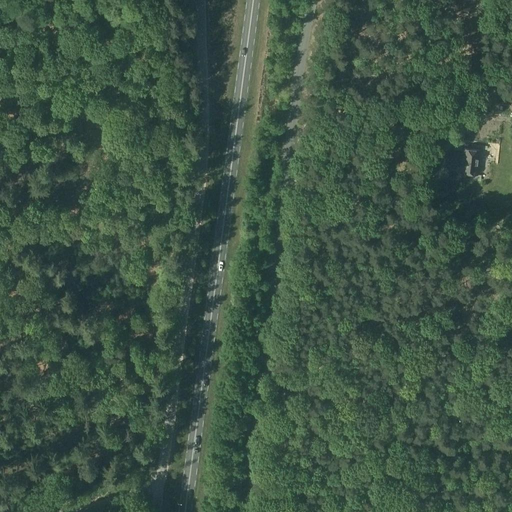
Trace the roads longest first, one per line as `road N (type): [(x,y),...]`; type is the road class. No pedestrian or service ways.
road 1 (unclassified): [(237,511),(279,188),(313,0)]
road 2 (primary): [(185,511),(253,0)]
road 3 (tertiary): [(167,479),(205,153),(203,0)]
